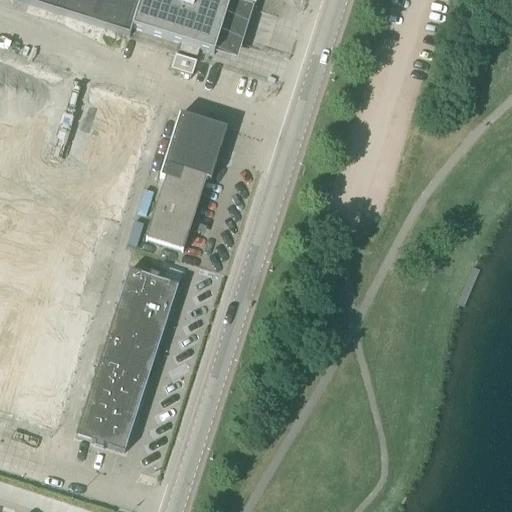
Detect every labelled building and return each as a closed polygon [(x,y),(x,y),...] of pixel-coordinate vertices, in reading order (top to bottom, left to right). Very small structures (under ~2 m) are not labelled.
[(131,32),(181,47),(182,43),(200,48),(198,53),(213,57),(231,1),(254,9),(256,0),(0,0),(128,40),(131,32)] [(182,43),(181,47),(179,54),(196,60),(198,53),(200,48),(182,43)] [(0,407),(60,424),(90,312),(79,310),(103,218),(122,223),(155,100),(0,59),(0,407)] [(170,73),(189,79),(191,79),(190,78),(194,66),(195,66),(196,65),(174,59),(170,73)] [(164,183),(145,244),(146,244),(146,243),(181,254),(180,255),(182,256),(204,182),(207,183),(207,182),(209,183),(215,167),(218,157),(226,132),(179,118),(159,182),(164,183)] [(445,164),(453,144),(393,120),(357,212),(371,217),(349,272),(364,278),(371,260),(361,255),(364,246),(383,254),(422,155),(445,164)] [(95,447),(94,450),(94,451),(102,453),(103,450),(124,456),(124,455),(123,455),(176,291),(177,291),(177,290),(157,283),(158,280),(150,277),(148,281),(128,274),(127,275),(128,275),(75,440),(75,439),(74,440),(95,447)] [(279,485),(307,511),(311,511),(325,497),(295,468),(279,485)]
